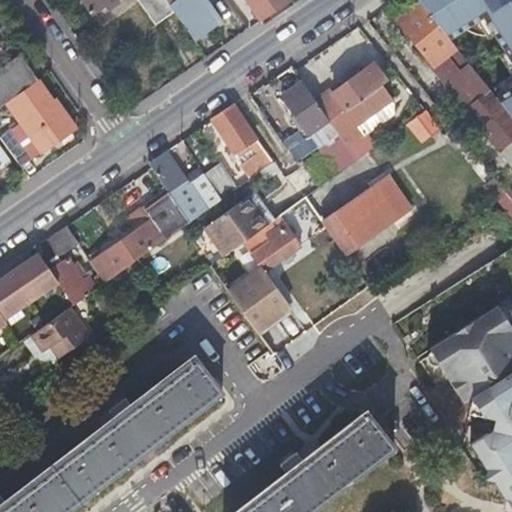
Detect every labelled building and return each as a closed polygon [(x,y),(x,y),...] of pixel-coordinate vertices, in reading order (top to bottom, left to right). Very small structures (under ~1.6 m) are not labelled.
[(81,0),(92,13),(110,0),(136,0),(155,25),(173,11),(164,0),(81,0)] [(164,0),(173,11),(194,41),(221,21),(206,0),(177,0),(174,2),(172,0),(164,0)] [(244,0),(259,21),(288,1),(287,0),(244,0)] [(511,0),(417,0),(420,3),(450,41),(485,19),(511,61),(511,91),(497,100),(511,119),(511,0)] [(450,41),(420,3),(397,22),(434,67),(456,49),(450,41)] [(456,49),(434,67),(467,109),(491,92),(456,49)] [(0,73),(0,106),(1,108),(8,104),(38,82),(21,59),(0,73)] [(316,102),(330,123),(368,96),(374,92),(362,75),(334,95),(331,91),(316,102)] [(22,123),(0,139),(0,140),(20,168),(74,130),(54,100),(52,101),(38,82),(8,104),(22,123)] [(311,137),(330,123),(316,102),(303,83),(283,98),(310,138),(311,137)] [(491,92),(467,109),(465,110),(498,151),(511,140),(511,119),(497,100),(491,92)] [(368,96),(330,123),(340,137),(378,110),(368,96)] [(256,139),(233,107),(212,121),(233,153),(256,139)] [(429,112),(408,121),(418,144),(439,135),(429,112)] [(311,137),(310,138),(289,153),(297,163),(318,148),(311,137)] [(175,203),(190,224),(222,201),(204,175),(201,169),(185,180),(166,152),(148,164),(175,203)] [(275,163),(270,156),(268,157),(266,154),(245,168),(252,179),(275,163)] [(217,166),(204,175),(222,201),(235,191),(217,166)] [(335,178),(316,192),(322,200),(341,187),(335,178)] [(402,217),(380,185),(346,209),(344,208),(323,222),(347,255),(402,217)] [(207,227),(226,256),(255,235),(269,225),(260,211),(258,212),(248,198),(207,227)] [(106,284),(140,259),(158,247),(190,224),(175,203),(152,219),(152,222),(93,264),(100,274),(106,284)] [(301,248),(279,218),(269,225),(255,235),(264,247),(251,256),(265,274),(301,248)] [(64,222),(51,231),(66,252),(87,256),(76,240),(64,222)] [(76,240),(87,256),(89,258),(95,254),(83,236),(76,240)] [(14,271),(9,265),(0,271),(0,324),(59,284),(50,271),(39,254),(14,271)] [(74,307),(106,284),(100,274),(91,280),(78,263),(73,267),(68,258),(50,271),(59,284),(74,307)] [(209,268),(225,290),(238,281),(222,259),(209,268)] [(92,335),(74,307),(34,335),(45,352),(52,347),(60,357),(92,335)] [(511,511),(511,334),(495,308),(425,351),(458,403),(468,397),(481,418),(498,421),(496,430),(491,431),(469,444),(511,511)] [(194,359),(0,507),(0,511),(71,511),(222,396),(194,359)] [(314,511),(394,451),(365,413),(236,511),(314,511)]
